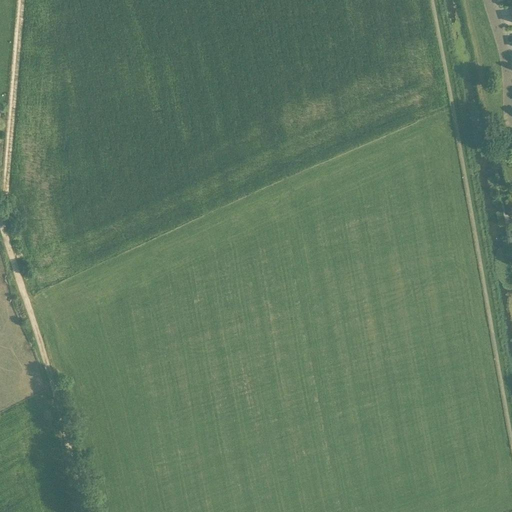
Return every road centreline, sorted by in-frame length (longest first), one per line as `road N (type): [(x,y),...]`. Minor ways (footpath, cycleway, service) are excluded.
road 1 (track): [(21,0),(3,224),(83,511)]
road 2 (residential): [(487,0),(511,120)]
